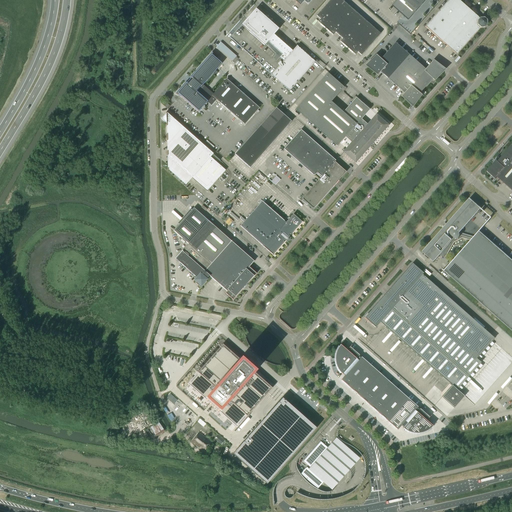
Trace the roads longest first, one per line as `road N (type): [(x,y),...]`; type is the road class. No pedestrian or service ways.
road 1 (unclassified): [(265,319),(164,297),(154,233),(153,96),(240,0)]
road 2 (residential): [(291,343),(454,165)]
road 3 (residential): [(265,319),(423,137)]
road 4 (motorway): [(0,151),(47,69),(67,0)]
road 5 (unclassified): [(261,0),(388,106)]
road 6 (unclassified): [(388,106),(380,90),(276,0)]
road 7 (motorway): [(54,0),(38,60),(0,129)]
road 8 (residential): [(433,134),(492,66),(511,26)]
road 9 (secondary): [(511,474),(390,504)]
